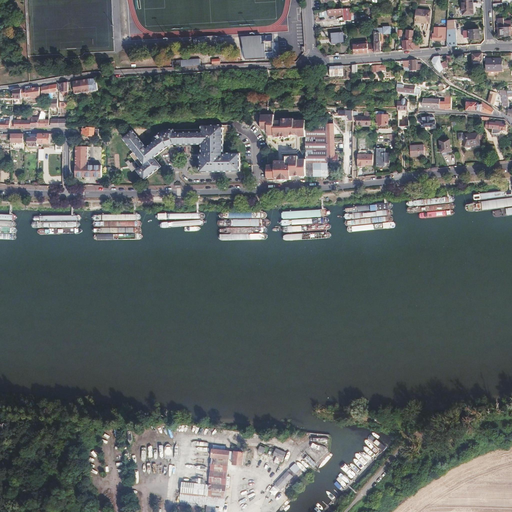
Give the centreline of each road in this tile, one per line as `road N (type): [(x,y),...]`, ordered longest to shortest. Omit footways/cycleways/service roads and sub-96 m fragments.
road 1 (residential): [(66,194),(286,190),(511,165)]
road 2 (unclassified): [(315,61),(490,46)]
road 3 (residential): [(0,131),(61,131),(66,194)]
